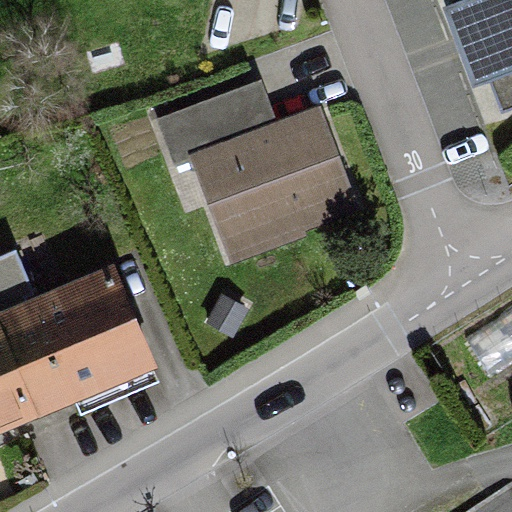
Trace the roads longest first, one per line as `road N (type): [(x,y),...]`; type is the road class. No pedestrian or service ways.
road 1 (unclassified): [(88,511),(452,289)]
road 2 (residential): [(346,0),(452,289)]
